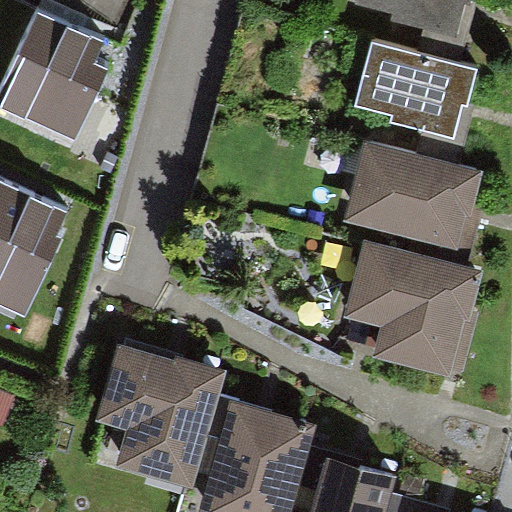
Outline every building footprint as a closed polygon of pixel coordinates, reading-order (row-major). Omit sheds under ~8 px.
[(391,0),(390,6),(458,23),(463,0),(391,0)] [(72,24),(38,8),(0,90),(0,102),(76,137),(108,66),(94,59),(103,38),(72,24)] [(372,26),(356,91),(393,100),(391,108),(455,124),(464,90),(469,92),(479,52),(372,26)] [(366,126),(346,206),(425,226),(422,240),(465,251),(468,237),(459,235),(467,202),(473,204),(485,156),(366,126)] [(0,178),(0,303),(23,315),(63,231),(57,228),(66,209),(37,196),(0,178)] [(365,224),(344,303),(381,313),(373,342),(450,363),(466,305),(471,306),(485,257),(465,251),(422,240),(365,224)] [(97,406),(127,414),(117,452),(194,474),(208,428),(220,387),(229,356),(177,340),(175,346),(119,330),(97,406)] [(15,389),(0,384),(0,418),(4,420),(15,389)] [(219,432),(198,506),(218,511),(289,511),(300,474),(309,438),(317,410),(232,385),(230,390),(220,387),(208,428),(219,432)] [(294,505),(292,511),(384,511),(393,485),(400,458),(328,439),(327,443),(309,438),(300,474),(316,478),(309,508),(294,505)] [(478,511),(448,504),(446,508),(417,500),(419,492),(393,485),(384,511),(478,511)]
